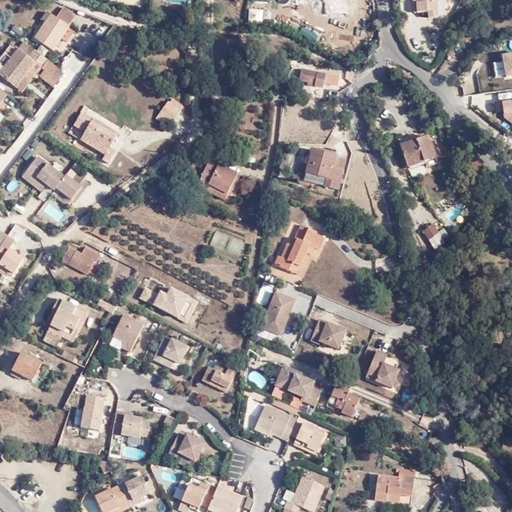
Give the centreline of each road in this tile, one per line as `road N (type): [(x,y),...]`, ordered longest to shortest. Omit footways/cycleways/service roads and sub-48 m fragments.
road 1 (residential): [(398,50),(353,98),(387,192),(456,464),(455,490),(442,511)]
road 2 (residential): [(0,327),(57,249),(185,154),(219,114),(221,100),(267,83),(280,85),(282,95)]
road 3 (unclassified): [(511,183),(430,76)]
